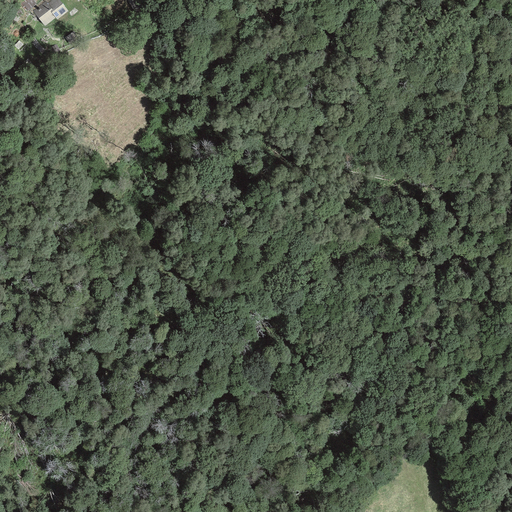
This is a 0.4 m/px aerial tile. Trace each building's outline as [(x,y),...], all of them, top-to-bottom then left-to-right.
[(46,1),(32,11),(44,27),(56,18),(57,20),(68,12),(58,0),(51,0),(47,3),(46,1)] [(147,0),(127,0),(134,12),(149,3),(147,0)] [(80,39),(73,31),(65,38),(71,46),(80,39)] [(23,45),(19,40),(14,46),(18,50),(23,45)] [(33,65),(28,59),(22,65),(26,70),(33,65)]
